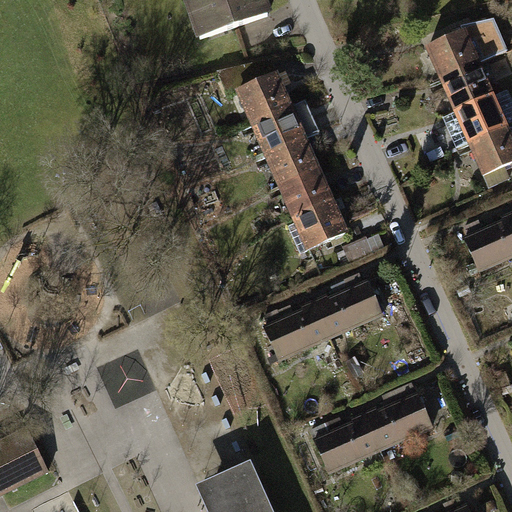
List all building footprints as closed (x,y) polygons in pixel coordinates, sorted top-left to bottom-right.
[(187,0),(200,34),(274,9),(271,0),(187,0)] [(426,46),(440,78),(482,59),(467,28),(426,46)] [(274,58),(219,72),(227,93),(236,89),(252,125),(295,106),(274,58)] [(440,78),(454,109),(496,91),(482,59),(440,78)] [(454,109),(469,141),(510,122),(496,91),(454,109)] [(295,106),(252,125),(266,156),(309,138),(295,106)] [(469,141),(483,173),(511,159),(511,126),(510,122),(469,141)] [(309,138),(266,156),(280,188),(323,169),(309,138)] [(323,169),(280,188),(294,220),(337,201),(323,169)] [(337,201),(294,220),(308,252),(351,233),(337,201)] [(511,257),(511,214),(504,217),(506,221),(485,230),(481,221),(464,230),(482,270),(511,257)] [(380,235),(345,251),(350,262),(385,247),(380,235)] [(385,312),(367,271),(346,280),(350,288),(331,296),(330,293),(317,299),(333,335),(385,312)] [(333,335),(317,299),(303,305),(304,308),(283,317),(280,309),(262,317),(280,358),(333,335)] [(103,373),(82,377),(88,408),(109,404),(103,373)] [(435,425),(416,383),(384,398),(388,406),(381,409),(380,406),(367,412),(382,448),(435,425)] [(382,448),(367,412),(353,418),(354,421),(347,424),(343,416),(312,430),(330,470),(382,448)] [(0,496),(3,495),(48,472),(28,431),(0,445),(0,496)] [(217,511),(268,511),(249,469),(213,484),(224,509),(217,511)] [(217,511),(224,509),(213,484),(201,490),(210,511),(217,511)] [(472,511),(465,497),(445,506),(447,511),(472,511)]
